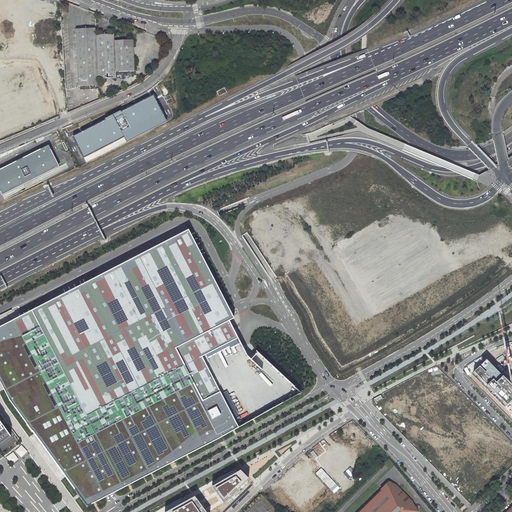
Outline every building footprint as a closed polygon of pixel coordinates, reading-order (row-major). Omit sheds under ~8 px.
[(114,72),(133,71),(132,39),(113,39),(112,33),(94,34),(94,27),(73,28),(75,57),(69,57),(69,70),(76,69),(76,86),(88,85),(88,90),(97,90),(96,78),(114,78),(114,72)] [(225,88),(217,92),(219,96),(227,92),(225,88)] [(153,93),(71,135),(82,155),(123,134),(126,141),(167,120),(153,93)] [(46,145),(0,167),(0,194),(57,166),(46,145)] [(216,439),(303,392),(260,348),(256,352),(252,354),(247,348),(234,321),(238,318),(235,312),(233,308),(199,243),(192,230),(102,275),(86,283),(49,304),(0,329),(0,374),(5,383),(15,401),(38,441),(61,471),(65,477),(77,494),(78,495),(79,497),(86,507),(92,504),(95,502),(106,497),(112,494),(114,493),(128,485),(216,439)] [(511,401),(511,386),(486,360),(472,374),(506,408),(511,401)] [(20,442),(0,413),(0,460),(4,457),(20,442)] [(10,463),(18,458),(18,457),(26,452),(22,445),(5,456),(10,463)] [(240,470),(212,486),(224,504),(249,478),(240,470)] [(416,511),(418,511),(390,482),(382,489),(381,488),(355,511),(416,511)] [(206,511),(195,496),(165,511),(206,511)]
